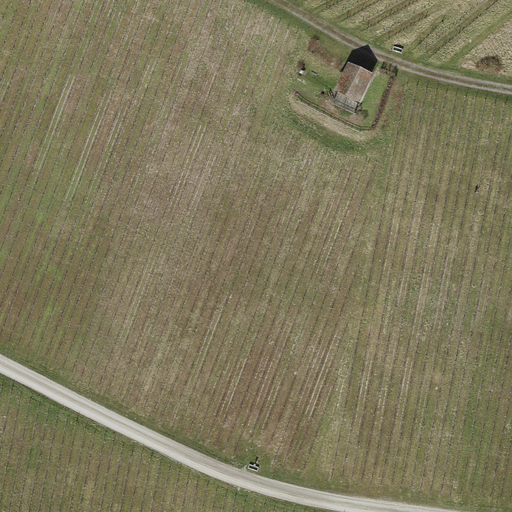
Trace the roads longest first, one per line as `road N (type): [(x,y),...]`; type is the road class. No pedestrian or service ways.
road 1 (track): [(374,511),(200,464),(0,363)]
road 2 (track): [(275,0),(416,68),(511,88)]
